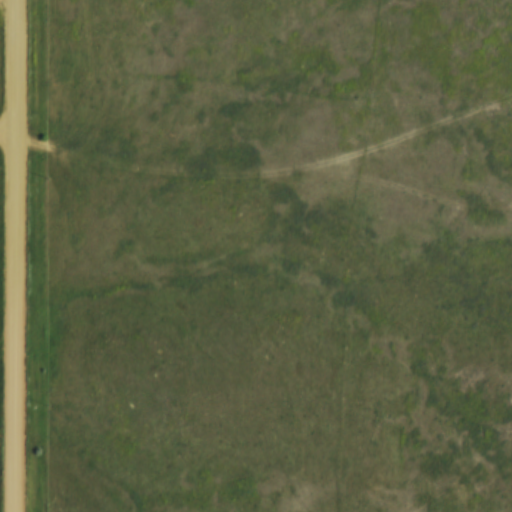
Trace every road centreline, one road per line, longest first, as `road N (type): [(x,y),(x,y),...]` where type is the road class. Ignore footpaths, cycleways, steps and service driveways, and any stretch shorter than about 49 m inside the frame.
road 1 (track): [(16,134),(125,171),(206,187),(299,173),(511,98)]
road 2 (tertiary): [(14,511),(15,0)]
